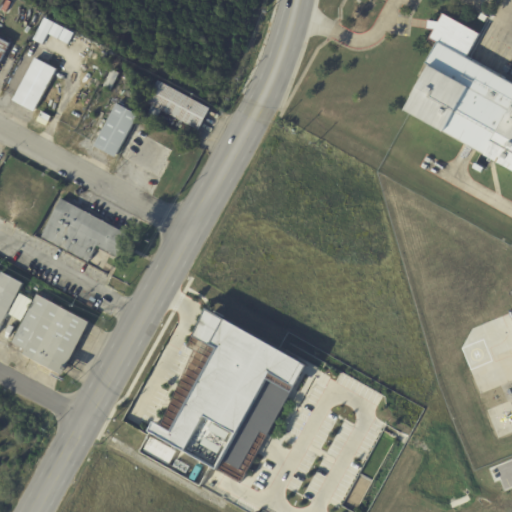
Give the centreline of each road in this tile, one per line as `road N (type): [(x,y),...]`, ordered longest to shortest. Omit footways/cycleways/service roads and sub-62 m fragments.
road 1 (secondary): [(35,511),(259,98),(294,0)]
road 2 (residential): [(0,128),(189,229)]
